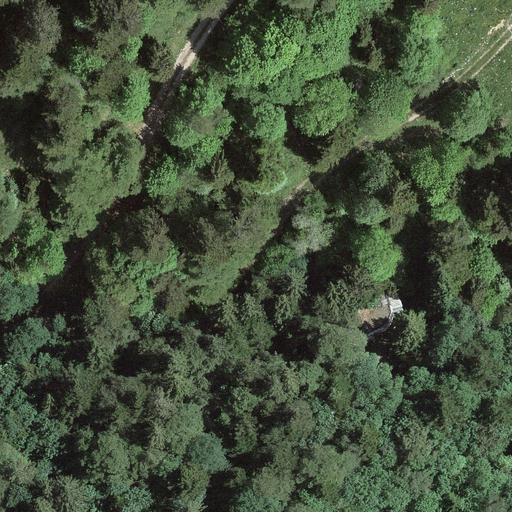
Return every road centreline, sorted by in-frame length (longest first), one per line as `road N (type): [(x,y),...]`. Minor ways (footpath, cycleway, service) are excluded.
road 1 (track): [(6,330),(244,296),(300,196),(511,34)]
road 2 (track): [(227,0),(178,54),(137,174),(62,272),(0,336)]
